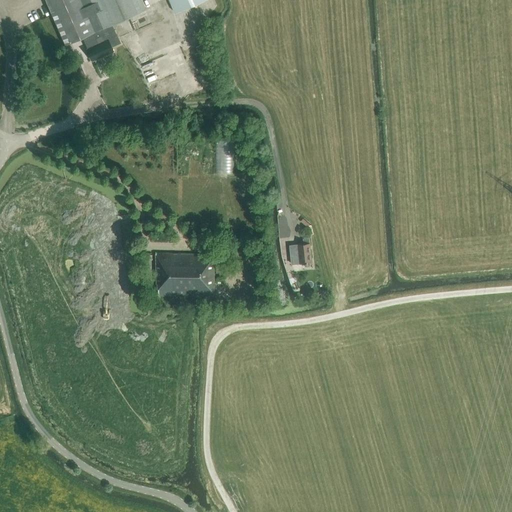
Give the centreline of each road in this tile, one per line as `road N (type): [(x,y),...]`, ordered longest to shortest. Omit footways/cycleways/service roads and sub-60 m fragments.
road 1 (track): [(511,289),(220,335),(206,441),(232,511)]
road 2 (unclassified): [(191,511),(98,475),(50,441),(24,403),(0,314)]
